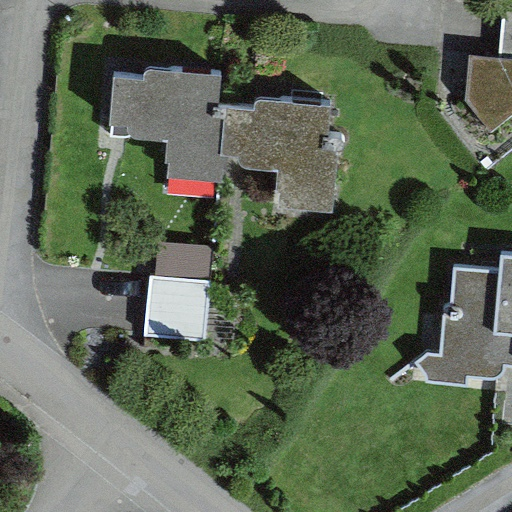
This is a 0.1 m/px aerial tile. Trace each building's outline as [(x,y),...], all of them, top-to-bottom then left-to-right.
[(511,0),(504,0),(497,50),(465,49),(463,94),(489,129),(511,110),(511,0)] [(161,76),(160,86),(104,82),(99,142),(157,146),(154,188),(217,193),(225,80),(161,76)] [(286,89),(285,100),(228,96),(224,156),(281,159),(278,202),(342,206),(349,94),(286,89)] [(415,358),(414,388),(497,393),(499,370),(511,371),(511,256),(450,251),(441,360),(415,358)] [(220,281),(155,271),(146,333),(211,343),(220,281)]
